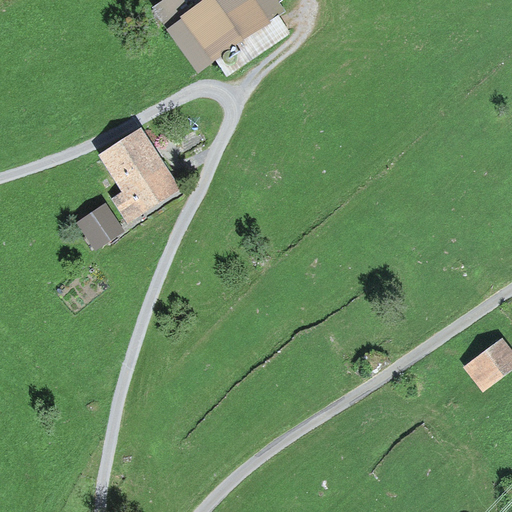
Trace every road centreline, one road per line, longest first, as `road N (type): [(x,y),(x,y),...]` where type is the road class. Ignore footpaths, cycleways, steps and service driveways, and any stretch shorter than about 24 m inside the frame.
road 1 (track): [(0,187),(79,160),(208,91),(240,97),(247,118),(173,264),(114,477),(114,511)]
road 2 (residential): [(200,511),(303,430),(511,290)]
